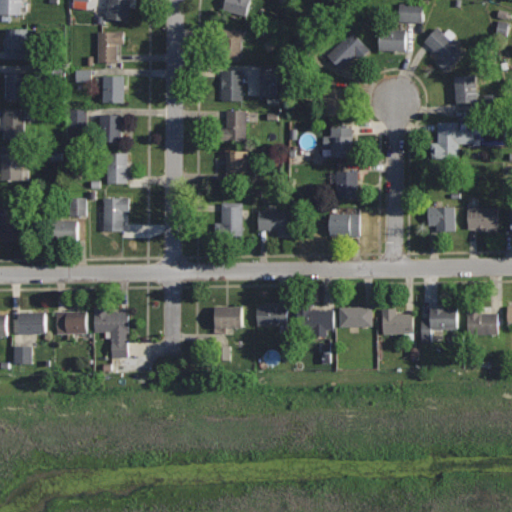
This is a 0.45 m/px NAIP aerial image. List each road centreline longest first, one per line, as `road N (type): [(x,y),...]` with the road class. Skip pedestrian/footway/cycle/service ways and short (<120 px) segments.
road 1 (residential): [(511,266),(0,273)]
road 2 (residential): [(173,355),(177,0)]
road 3 (residential): [(397,98),(395,269)]
